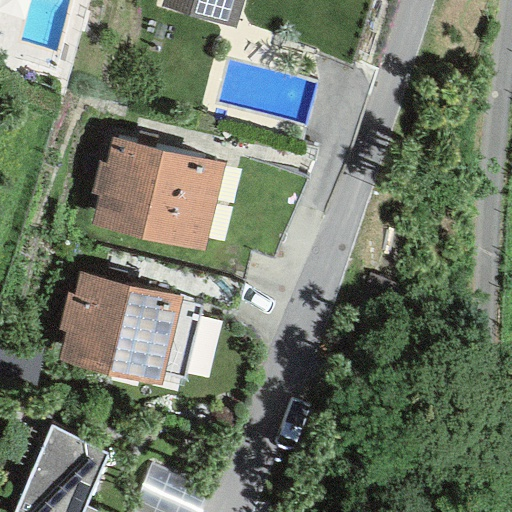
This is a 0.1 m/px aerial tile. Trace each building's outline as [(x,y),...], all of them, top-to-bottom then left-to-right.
[(162,0),(160,7),(235,30),(244,0),(162,0)] [(110,139),(104,164),(97,162),(89,196),(96,198),(90,227),(204,253),(224,165),(110,139)] [(160,387),(180,297),(78,274),(73,296),(65,294),(60,318),(57,333),(64,334),(57,364),(160,387)] [(0,383),(34,389),(42,349),(0,341),(0,383)] [(81,511),(107,452),(50,428),(14,511),(81,511)] [(150,461),(128,508),(136,511),(196,511),(208,488),(150,461)]
